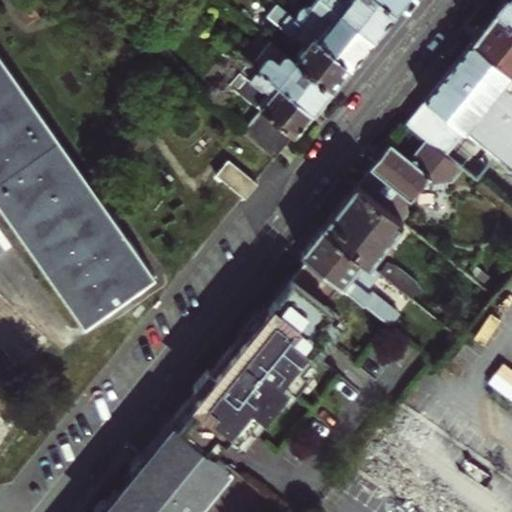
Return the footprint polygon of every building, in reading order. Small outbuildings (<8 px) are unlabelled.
[(10,0),(10,1),(26,24),(50,7),(44,0),(10,0)] [(298,21),(350,64),(362,50),(373,37),(327,0),(312,0),(311,2),(313,3),(309,2),(306,2),(303,3),(300,4),(298,7),(296,10),(295,13),(296,17),(298,21)] [(327,0),(373,37),(384,23),(395,10),(382,0),(327,0)] [(382,0),(395,10),(402,0),(382,0)] [(511,24),(511,0),(505,0),(496,12),(511,24)] [(295,58),(331,88),(340,76),(350,64),(298,21),(275,3),(267,13),(279,23),(278,24),(294,37),(297,37),(306,44),(295,58)] [(511,24),(496,12),(484,27),(472,41),(511,72),(511,24)] [(253,63),(312,111),(321,100),(331,88),(295,58),(271,39),(253,63)] [(467,133),(511,78),(511,72),(472,41),(448,71),(425,99),(467,133)] [(0,205),(77,315),(82,322),(112,301),(124,292),(151,273),(91,187),(0,56),(0,205)] [(242,130),(275,157),(292,136),(312,111),(253,63),(248,59),(240,70),(250,78),(240,89),(262,107),(242,130)] [(250,78),(240,70),(230,81),(240,89),(250,78)] [(511,78),(467,133),(495,156),(511,169),(511,78)] [(425,139),(462,169),(476,180),(495,156),(467,133),(425,99),(416,111),(406,123),(425,139)] [(356,185),(401,222),(407,215),(405,206),(410,200),(432,198),(431,189),(448,187),(447,182),(452,182),(462,169),(425,139),(414,153),(415,157),(408,158),(393,160),(384,170),(374,162),(356,185)] [(381,153),(374,162),(384,170),(393,160),(408,158),(389,143),(381,153)] [(228,159),(215,175),(242,197),(244,199),(257,183),(255,181),(228,159)] [(321,227),(367,264),(401,222),(356,185),(337,207),(321,227)] [(301,253),(306,257),(339,283),(390,325),(399,314),(372,292),(370,294),(365,290),(379,274),(375,271),(367,264),(321,227),(309,242),(301,253)] [(291,278),(322,303),(339,283),(306,257),(290,277),(291,278)] [(375,271),(379,274),(409,298),(417,289),(411,280),(393,265),(383,261),(375,271)] [(190,386),(193,388),(169,419),(212,454),(224,440),(239,453),(266,420),(263,417),(278,398),(286,405),(297,392),(317,367),(309,360),(326,340),(321,336),(322,334),(329,339),(342,322),(335,317),(337,315),(322,303),(291,278),(265,310),(260,306),(258,309),(253,304),(233,329),(238,333),(207,371),(204,368),(197,378),(190,386)] [(124,292),(112,301),(116,307),(129,299),(124,292)] [(0,350),(21,369),(49,339),(0,293),(0,350)] [(195,511),(197,509),(193,506),(201,496),(206,490),(226,465),(212,454),(169,419),(143,450),(136,450),(132,455),(129,458),(130,465),(122,476),(128,481),(118,493),(112,488),(103,498),(97,498),(91,506),(92,511),(91,511),(195,511)] [(0,439),(8,427),(0,421),(0,439)]
